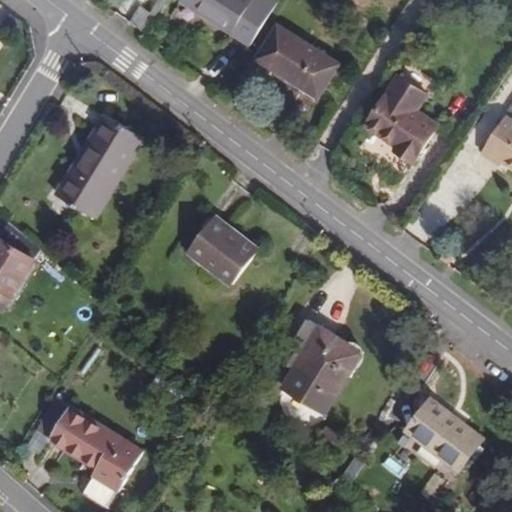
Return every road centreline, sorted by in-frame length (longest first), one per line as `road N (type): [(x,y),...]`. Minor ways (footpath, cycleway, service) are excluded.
road 1 (tertiary): [(78,23),(511,353)]
road 2 (unknown): [(368,54),(281,178)]
road 3 (residential): [(0,152),(78,23)]
